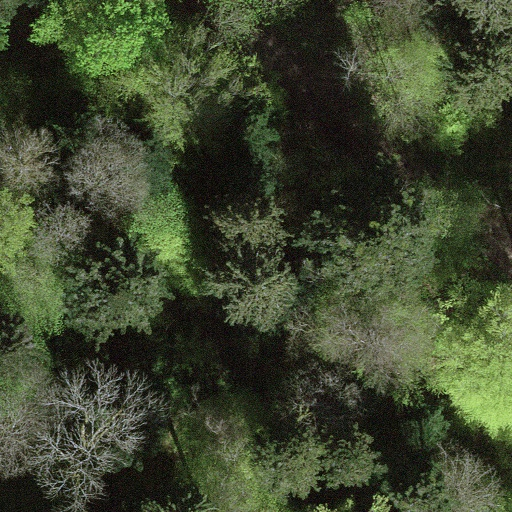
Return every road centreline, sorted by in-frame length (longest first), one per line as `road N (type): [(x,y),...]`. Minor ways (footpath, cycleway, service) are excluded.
road 1 (track): [(325,101),(511,269)]
road 2 (track): [(224,0),(325,101)]
